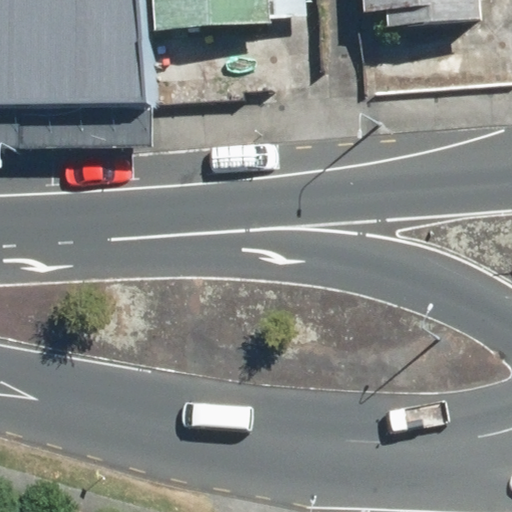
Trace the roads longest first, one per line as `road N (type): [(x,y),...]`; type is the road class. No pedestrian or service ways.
road 1 (primary): [(496,432),(437,440),(302,438),(0,379)]
road 2 (primary): [(118,215),(327,248),(449,294),(511,331)]
road 3 (secondary): [(118,215),(511,169)]
